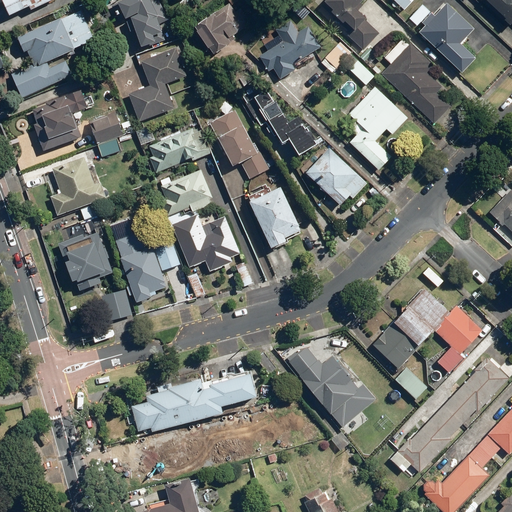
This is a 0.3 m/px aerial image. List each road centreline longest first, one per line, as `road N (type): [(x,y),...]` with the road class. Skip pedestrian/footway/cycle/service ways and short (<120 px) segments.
road 1 (residential): [(107,358),(334,291),(423,208)]
road 2 (tertiary): [(49,375),(0,217)]
road 3 (tertiary): [(86,511),(49,375)]
road 4 (residential): [(423,208),(511,112)]
road 5 (residential): [(511,291),(423,208)]
